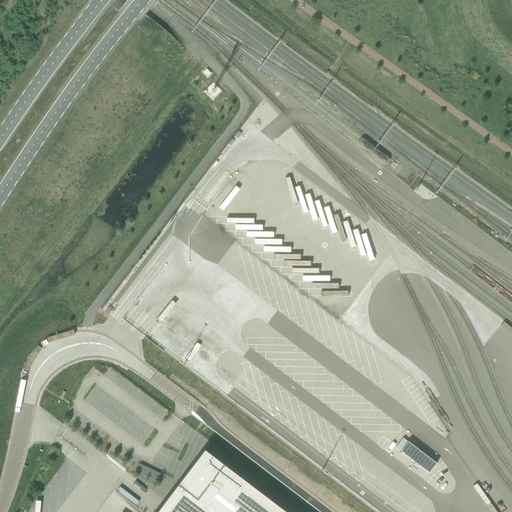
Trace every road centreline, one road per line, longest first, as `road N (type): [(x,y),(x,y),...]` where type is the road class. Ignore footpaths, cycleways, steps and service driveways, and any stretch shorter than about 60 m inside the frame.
road 1 (unclassified): [(0,508),(39,369),(54,353),(85,343),(122,355),(328,511)]
road 2 (primary): [(0,202),(146,0)]
road 3 (primary): [(107,0),(0,147)]
